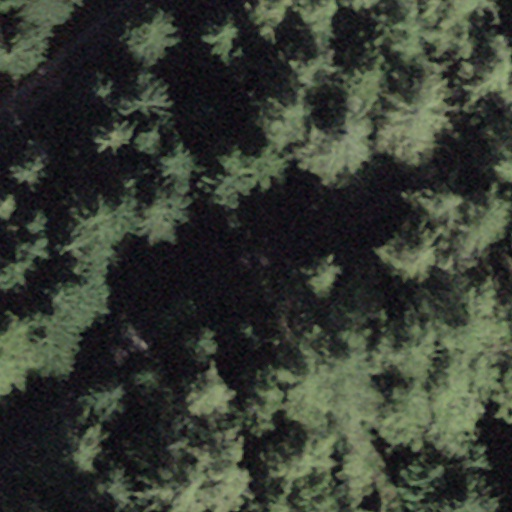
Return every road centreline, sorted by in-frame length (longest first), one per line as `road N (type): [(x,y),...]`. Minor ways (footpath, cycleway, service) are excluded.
road 1 (track): [(511,169),(326,228),(176,326),(0,482)]
road 2 (track): [(0,137),(150,0)]
